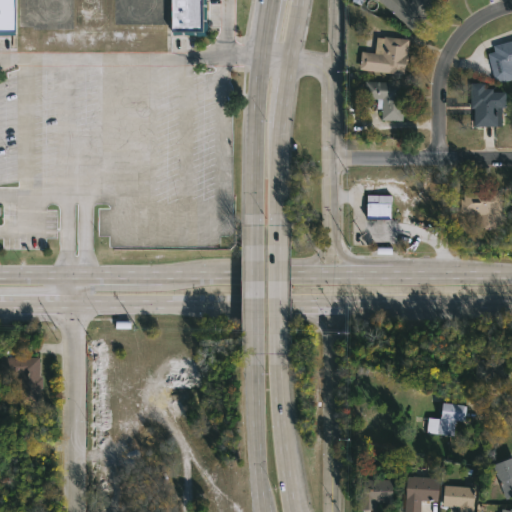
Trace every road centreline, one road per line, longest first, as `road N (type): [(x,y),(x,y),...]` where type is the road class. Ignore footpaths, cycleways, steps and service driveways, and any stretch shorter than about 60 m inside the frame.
road 1 (primary): [(511,274),(0,274)]
road 2 (secondary): [(75,275),(78,511)]
road 3 (secondary): [(269,0),(254,116),(252,221)]
road 4 (residential): [(511,7),(462,31),(440,62),(436,157)]
road 5 (primary): [(76,302),(260,302)]
road 6 (residential): [(511,160),(329,158)]
road 7 (secondary): [(331,511),(330,349)]
road 8 (secondary): [(252,352),(262,511)]
road 9 (secondary): [(292,511),(278,353)]
road 10 (secondary): [(330,228),(330,83)]
road 11 (primary): [(378,300),(511,299)]
road 12 (secondary): [(278,353),(278,220)]
road 13 (secondary): [(252,221),(252,352)]
